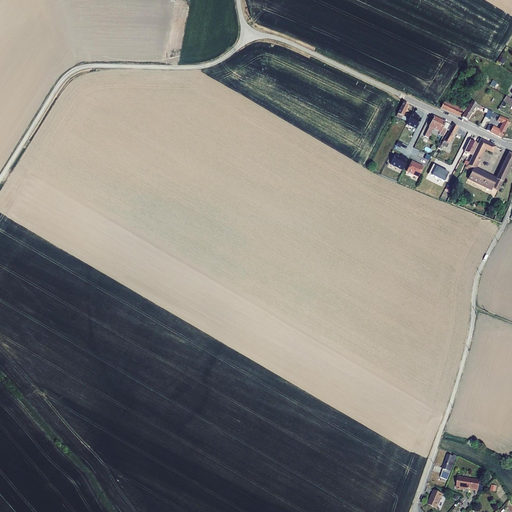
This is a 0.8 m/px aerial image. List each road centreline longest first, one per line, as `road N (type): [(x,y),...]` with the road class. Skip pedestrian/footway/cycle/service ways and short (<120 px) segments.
road 1 (residential): [(511,206),(475,281),(459,375),(414,508)]
road 2 (residential): [(0,179),(70,72),(204,65),(247,37)]
road 3 (residential): [(247,37),(283,39),(511,144)]
